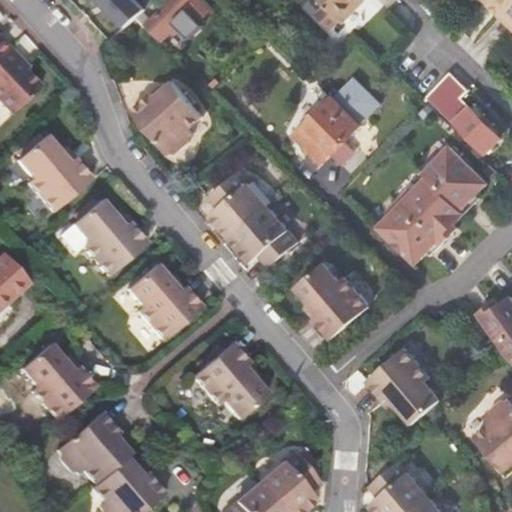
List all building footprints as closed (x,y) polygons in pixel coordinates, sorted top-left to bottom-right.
[(170,0),(165,6),(176,17),(187,6),(200,19),(213,5),(207,0),(170,0)] [(321,0),(327,4),(317,14),(332,29),(342,20),(343,21),(360,4),(356,0),(321,0)] [(511,0),(490,0),(493,2),(490,6),(502,17),(511,6),(511,0)] [(146,26),(149,29),(162,42),(178,26),(173,20),(176,17),(165,6),(146,26)] [(511,6),(502,17),(502,18),(511,28),(511,6)] [(111,41),(122,52),(149,29),(146,26),(137,18),(111,40),(111,41)] [(0,56),(8,49),(0,39),(0,56)] [(8,49),(0,56),(0,106),(8,116),(38,89),(24,72),(16,64),(19,61),(8,49)] [(16,64),(24,72),(27,70),(19,61),(16,64)] [(439,113),(462,88),(448,75),(424,99),(429,103),(439,113)] [(331,101),(295,136),(313,154),(306,161),(316,172),(333,155),(346,142),(362,126),(361,125),(381,104),(355,78),(334,99),(333,98),(333,99),(331,101)] [(159,95),(155,90),(133,109),(171,153),(174,150),(180,151),(193,140),(193,134),(196,132),(192,127),(206,115),(177,80),(167,89),(159,95)] [(163,84),(155,90),(159,95),(167,89),(163,84)] [(295,136),(331,101),(333,99),(330,96),(324,101),(325,101),(293,134),(295,136)] [(459,132),(484,156),(500,140),(469,110),(464,116),(451,103),(440,114),(459,132)] [(64,156),(55,145),(45,134),(17,158),(32,177),(27,181),(52,211),(91,178),(87,173),(77,161),(69,151),(64,156)] [(60,141),(55,145),(64,156),(69,151),(60,141)] [(356,152),(346,142),(333,155),(343,165),(356,152)] [(421,172),(428,179),(466,215),(477,203),(482,198),(478,195),(488,184),(451,148),(439,160),(432,160),(421,172)] [(77,161),(87,173),(92,169),(82,157),(77,161)] [(233,216),(244,229),(283,196),(253,161),(223,186),(233,198),(224,205),(227,208),(233,216)] [(466,215),(428,179),(416,191),(409,190),(399,202),(443,245),(455,234),(459,229),(455,225),(466,215)] [(283,196),(244,229),(255,242),(262,250),(264,253),(273,245),(283,257),(313,232),(283,196)] [(119,221),(110,210),(101,199),(72,223),(88,242),(83,246),(107,275),(146,242),(142,237),(132,226),(124,216),(119,221)] [(443,245),(399,202),(388,213),(388,220),(380,228),(398,247),(402,250),(417,265),(428,253),(432,257),(443,245)] [(115,206),(110,210),(119,221),(124,216),(115,206)] [(132,226),(142,237),(147,233),(137,222),(132,226)] [(0,302),(6,297),(8,299),(29,281),(4,253),(0,256),(0,302)] [(300,285),(310,296),(319,307),(314,311),(322,320),(332,332),(336,337),(375,304),(349,274),(345,278),(329,260),(300,285)] [(174,285),(165,275),(155,263),(127,288),(142,306),(137,310),(163,340),(201,307),(197,302),(187,291),(179,281),(174,285)] [(170,271),(165,275),(174,285),(179,281),(170,271)] [(187,291),(197,302),(202,298),(192,287),(187,291)] [(319,307),(310,296),(305,300),(314,311),(319,307)] [(479,314),(502,346),(511,359),(511,296),(501,305),(498,300),(493,304),(479,314)] [(0,302),(0,306),(8,299),(6,297),(0,302)] [(327,336),(332,332),(322,320),(317,325),(327,336)] [(374,383),(409,345),(407,343),(368,377),(372,381),(374,383)] [(56,422),(95,389),(90,384),(81,372),(73,363),(68,367),(59,356),(49,345),(20,369),(35,388),(30,392),(56,422)] [(401,403),(415,420),(429,408),(444,395),(429,377),(434,373),(409,345),(374,383),(383,393),(387,396),(392,392),(401,403)] [(244,368),(235,357),(225,346),(196,370),(212,389),(207,392),(233,423),(271,390),(267,385),(257,373),(249,363),(244,368)] [(63,352),(59,356),(68,367),(73,363),(63,352)] [(240,353),(235,357),(244,368),(249,363),(240,353)] [(81,372),(90,384),(95,380),(86,368),(81,372)] [(257,373),(267,385),(272,381),(262,369),(257,373)] [(374,383),(371,387),(380,395),(383,393),(374,383)] [(392,392),(387,396),(396,407),(401,403),(392,392)] [(505,469),(511,462),(511,396),(509,398),(502,398),(489,409),(489,414),(485,417),(490,422),(476,434),(505,469)] [(126,458),(130,455),(122,446),(115,437),(119,434),(100,412),(57,448),(59,451),(59,456),(70,470),(75,470),(78,473),(83,470),(95,485),(126,458)] [(115,437),(122,446),(126,442),(119,434),(115,437)] [(272,496),(303,461),(294,452),(258,482),(272,496)] [(380,511),(408,511),(431,492),(402,457),(371,483),(381,495),(373,503),(375,506),(380,511)] [(95,485),(91,488),(103,501),(97,505),(100,508),(99,511),(140,511),(163,494),(145,472),(141,475),(133,466),(126,458),(95,485)] [(272,496),(286,511),(300,511),(306,507),(314,501),(317,498),(309,489),(321,480),(304,461),(303,461),(272,496)] [(141,475),(145,472),(137,463),(133,466),(141,475)] [(257,511),(259,510),(272,496),(258,482),(222,511),(257,511)] [(447,511),(431,492),(408,511),(447,511)] [(259,510),(257,511),(286,511),(272,496),(259,510)] [(314,501),(306,507),(309,510),(316,504),(314,501)]
